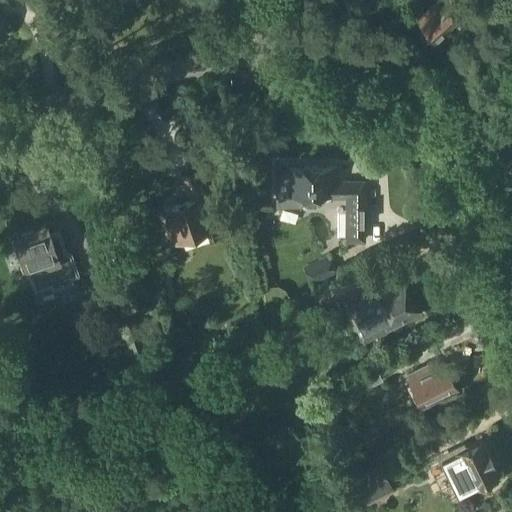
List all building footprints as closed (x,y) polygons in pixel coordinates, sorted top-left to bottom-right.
[(435,40),(469,9),(460,0),(440,0),(418,21),(435,40)] [(499,122),(511,146),(511,119),(510,116),(499,122)] [(317,207),(318,196),(330,196),(330,168),(341,169),(341,167),(290,166),(290,177),(277,177),(276,206),(317,207)] [(172,242),(210,229),(204,212),(208,211),(203,197),(206,196),(197,173),(183,177),(191,201),(164,210),(168,223),(166,224),(172,242)] [(348,183),(348,196),(347,229),(347,240),(349,240),(363,241),(364,184),(348,183)] [(254,226),(264,225),(263,212),(253,213),(254,226)] [(52,246),(45,227),(11,239),(23,272),(46,263),(54,286),(68,281),(55,245),(52,246)] [(328,256),(304,267),(311,284),(336,273),(328,256)] [(408,320),(418,315),(417,312),(418,312),(402,279),(347,306),(363,339),(406,317),(408,320)] [(298,320),(313,313),(305,297),(290,304),(298,320)] [(231,331),(261,316),(255,304),(225,319),(231,331)] [(148,347),(137,316),(118,322),(129,353),(148,347)] [(434,369),(431,363),(408,375),(423,405),(456,389),(453,383),(454,378),(451,372),(447,370),(444,364),(434,369)] [(352,395),(383,380),(376,366),(345,381),(352,395)] [(457,494),(461,492),(482,482),(483,484),(488,482),(487,480),(499,474),(482,441),(470,447),(469,444),(464,447),(465,449),(440,461),(457,494)] [(366,504),(394,490),(379,460),(351,474),(366,504)] [(338,497),(342,504),(355,496),(351,490),(338,497)]
